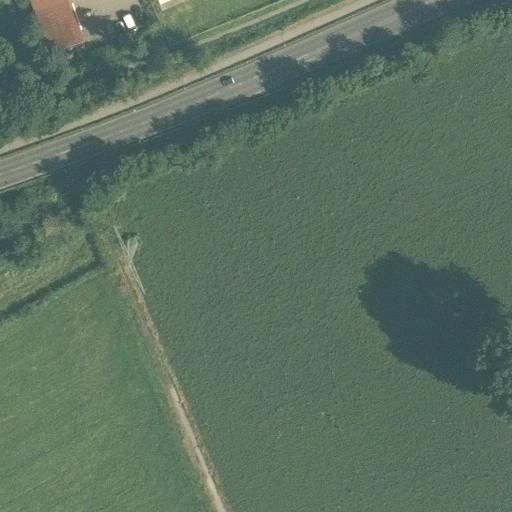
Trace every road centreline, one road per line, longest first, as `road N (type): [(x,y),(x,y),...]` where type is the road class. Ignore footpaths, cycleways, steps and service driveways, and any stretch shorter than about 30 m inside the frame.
road 1 (secondary): [(0,173),(436,0)]
road 2 (track): [(218,511),(150,345)]
road 3 (track): [(91,208),(150,345)]
